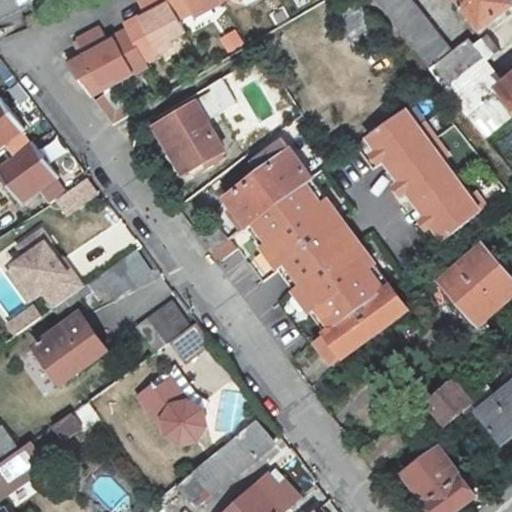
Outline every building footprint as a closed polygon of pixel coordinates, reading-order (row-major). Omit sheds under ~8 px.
[(174,19),(164,0),(142,0),(135,3),(144,20),(136,24),(134,20),(123,25),(141,62),(158,54),(155,48),(181,35),(174,19)] [(220,2),(218,0),(164,0),(174,19),(202,4),(205,10),(220,2)] [(412,0),(376,0),(430,70),(452,53),(412,0)] [(511,4),(508,0),(457,0),(481,31),(511,8),(511,4)] [(141,62),(123,25),(119,27),(123,34),(111,40),(113,44),(106,47),(98,30),(76,41),(100,84),(127,70),(130,75),(144,67),(141,62)] [(471,39),(452,53),(430,70),(482,138),(510,116),(493,94),(500,89),(511,104),(511,79),(505,84),(471,39)] [(7,62),(0,64),(0,92),(16,86),(7,62)] [(114,91),(106,95),(120,120),(136,111),(131,103),(123,107),(114,91)] [(208,94),(157,124),(186,176),(222,156),(210,136),(227,126),(208,94)] [(0,146),(5,143),(17,160),(0,171),(0,174),(22,205),(41,192),(50,204),(56,199),(65,193),(55,179),(59,176),(36,146),(32,149),(21,134),(26,131),(2,98),(0,98),(0,146)] [(405,107),(369,134),(447,237),(483,210),(405,107)] [(255,175),(277,203),(310,178),(288,149),(255,175)] [(315,173),(310,178),(277,203),(251,223),(330,328),(395,279),(315,173)] [(251,223),(277,203),(255,175),(226,197),(233,206),(196,233),(212,254),(251,223)] [(86,181),(65,193),(56,199),(65,214),(95,195),(86,181)] [(72,254),(88,277),(137,244),(121,221),(72,254)] [(12,278),(49,251),(44,243),(48,240),(40,229),(18,246),(26,257),(7,272),(12,278)] [(511,271),(490,242),(448,273),(455,282),(448,287),(461,305),(468,300),(478,313),(502,296),(504,299),(511,293),(511,271)] [(136,250),(91,281),(97,291),(107,284),(114,294),(150,270),(136,250)] [(53,307),(81,286),(70,271),(67,274),(49,251),(12,278),(29,302),(42,293),(53,307)] [(395,279),(330,328),(322,335),(341,362),(349,352),(413,303),(395,279)] [(154,354),(171,342),(191,328),(174,303),(136,329),(154,354)] [(79,313),(32,345),(60,385),(106,352),(79,313)] [(171,342),(186,363),(212,344),(198,324),(191,328),(171,342)] [(480,410),(464,372),(363,456),(374,470),(439,417),(445,424),(461,411),(468,419),(476,413),(480,410)] [(180,378),(159,394),(156,390),(141,402),(168,438),(184,449),(198,444),(208,431),(202,414),(207,407),(193,396),(180,378)] [(511,383),(480,410),(476,413),(501,444),(511,435),(511,383)] [(61,445),(78,434),(68,419),(51,430),(61,445)] [(273,442),(257,421),(177,486),(188,499),(206,485),(212,492),(273,442)] [(0,466),(19,453),(4,431),(0,434),(0,466)] [(32,444),(24,450),(32,462),(40,456),(32,444)] [(454,511),(478,497),(444,445),(407,469),(435,511),(454,511)] [(0,493),(32,471),(19,453),(0,466),(0,493)] [(287,511),(299,500),(274,471),(231,511),(287,511)]
